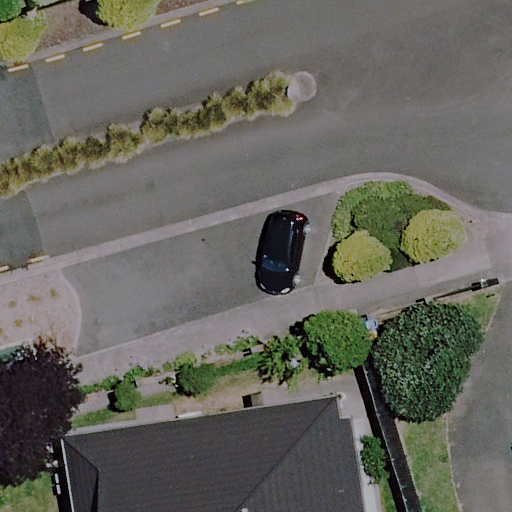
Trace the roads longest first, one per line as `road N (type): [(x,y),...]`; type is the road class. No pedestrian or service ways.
road 1 (residential): [(511,139),(378,138),(0,244)]
road 2 (residential): [(0,83),(300,0)]
